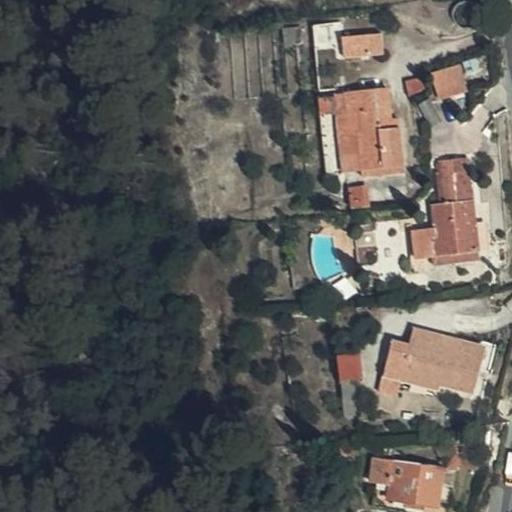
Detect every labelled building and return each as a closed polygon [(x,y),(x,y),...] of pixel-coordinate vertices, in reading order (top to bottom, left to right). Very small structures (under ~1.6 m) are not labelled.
[(283,17),(273,18),(275,33),(285,32),(283,17)] [(347,57),(386,54),(384,34),(345,37),(347,57)] [(468,90),(462,65),(435,72),(442,97),(468,90)] [(405,80),(409,95),(426,86),(419,76),(405,80)] [(388,85),(348,91),(351,119),(364,117),(367,136),(363,137),(368,168),(381,166),(382,173),(396,171),(395,164),(406,163),(400,116),(392,117),(388,85)] [(338,92),(324,94),(335,179),(350,177),(338,92)] [(416,228),(419,256),(435,255),(456,253),(455,249),(465,248),(466,252),(482,251),(473,157),(444,159),(445,171),(442,171),(444,202),(436,203),(437,226),(416,228)] [(407,169),(406,163),(395,164),(396,171),(407,169)] [(381,166),(368,168),(368,175),(382,173),(381,166)] [(369,206),(366,184),(351,186),(355,208),(369,206)] [(482,260),(482,251),(466,252),(456,253),(435,255),(436,264),(482,260)] [(447,375),(446,381),(479,389),(489,344),(416,327),(413,342),(394,338),(386,373),(403,377),(406,365),(447,375)] [(362,351),(340,353),(343,380),(364,378),(362,351)] [(444,387),(446,381),(447,375),(406,365),(403,377),(444,387)] [(399,396),(403,377),(386,373),(382,391),(399,396)] [(442,503),(444,490),(419,488),(421,473),(446,476),(447,467),(397,461),(393,498),(442,503)] [(419,488),(444,490),(446,476),(421,473),(419,488)] [(446,476),(444,490),(451,491),(453,477),(446,476)]
